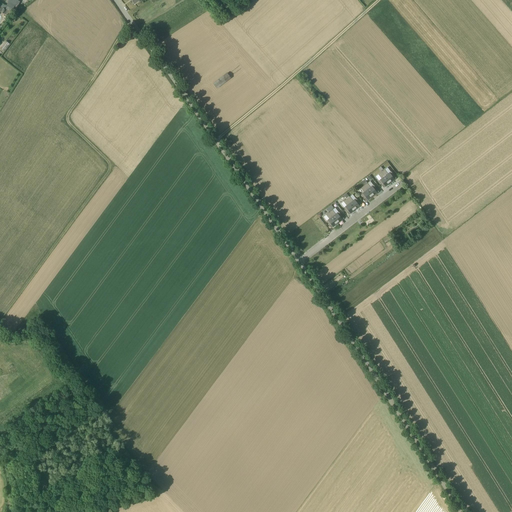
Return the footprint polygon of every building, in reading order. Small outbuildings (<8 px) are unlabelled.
[(9,10),(0,6),(0,11),(7,15),(9,10)] [(5,52),(10,44),(6,41),(1,49),(5,52)] [(217,88),(221,85),(231,78),(227,73),(213,83),(217,88)] [(385,170),(381,172),(390,183),(395,179),(393,177),(394,176),(391,171),(388,174),(385,170)] [(390,183),(381,172),(378,175),(381,178),(378,181),(382,185),(383,184),(385,187),(390,183)] [(367,183),(364,185),(372,196),(377,193),(375,190),(377,189),(373,185),(370,187),(367,183)] [(372,196),(364,185),(361,188),(364,192),(361,194),(364,199),(366,198),(368,200),(372,196)] [(350,196),(347,199),(355,210),(360,206),(358,204),(359,203),(356,198),(353,200),(350,196)] [(355,210),(347,199),(343,201),(347,205),(343,208),(347,212),(348,211),(350,214),(355,210)] [(332,210),(329,212),(338,223),(342,220),(340,217),(342,216),(339,212),(335,214),(332,210)] [(338,223),(329,212),(326,215),(329,219),(326,221),(329,226),(331,224),(333,227),(338,223)]
